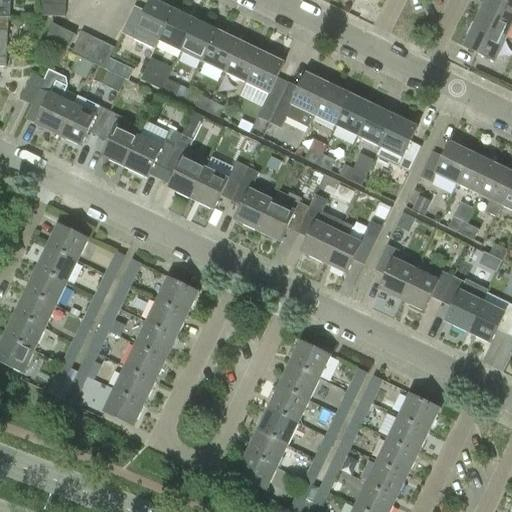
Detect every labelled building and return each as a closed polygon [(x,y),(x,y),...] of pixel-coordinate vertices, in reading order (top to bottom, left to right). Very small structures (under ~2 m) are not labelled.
[(152,0),(151,0),(144,15),(133,9),(121,34),(155,50),(160,42),(159,42),(174,10),(152,0)] [(511,25),(511,12),(487,0),(476,24),(506,38),(511,25)] [(511,0),(487,0),(511,12),(511,0)] [(66,5),(42,4),(41,17),(65,18),(66,5)] [(0,19),(8,19),(8,6),(0,5),(0,19)] [(174,10),(159,42),(160,42),(181,53),(196,21),(174,10)] [(196,21),(181,53),(203,63),(218,31),(196,21)] [(506,38),(476,24),(464,48),(494,62),(506,38)] [(69,49),(75,36),(53,25),(46,38),(69,49)] [(218,31),(203,63),(225,74),(240,42),(218,31)] [(81,59),(92,37),(81,32),(71,54),(76,56),(81,59)] [(92,37),(81,59),(93,64),(103,43),(92,37)] [(240,42),(225,74),(247,84),(262,53),(240,42)] [(93,65),(104,70),(114,48),(103,43),(93,64),(93,65)] [(262,53),(247,84),(268,94),(264,103),(276,109),(288,84),(277,79),(284,63),(262,53)] [(76,56),(72,72),(85,81),(93,65),(93,64),(81,59),(76,56)] [(134,71),(120,64),(115,75),(126,80),(128,81),(134,71)] [(58,136),(73,105),(61,99),(67,87),(66,78),(49,70),(44,81),(31,106),(42,111),(35,125),(58,136)] [(314,116),(329,85),(306,74),(299,89),(288,84),(276,109),(269,124),(281,130),(287,119),(308,129),(314,116)] [(32,75),(20,101),(31,106),(44,81),(32,75)] [(155,75),(150,85),(163,91),(168,81),(155,75)] [(175,97),(180,87),(168,81),(163,91),(175,97)] [(329,85),(314,116),(336,127),(351,96),(329,85)] [(199,95),(193,106),(206,112),(211,102),(199,95)] [(351,96),(336,127),(358,137),(373,106),(351,96)] [(73,105),(58,136),(80,147),(87,133),(98,138),(110,113),(115,103),(104,98),(96,116),(73,105)] [(219,118),(224,108),(211,102),(206,112),(219,118)] [(373,106),(358,137),(380,148),(395,117),(373,106)] [(125,168),(140,137),(118,127),(122,119),(110,113),(98,138),(108,143),(102,157),(125,168)] [(193,113),(182,136),(193,142),(204,118),(201,117),(193,113)] [(395,117),(380,148),(376,157),(409,173),(422,148),(411,143),(418,128),(395,117)] [(249,133),(252,126),(241,121),(238,128),(249,133)] [(140,137),(125,168),(147,179),(154,165),(164,170),(180,135),(170,130),(161,147),(140,137)] [(191,200),(206,169),(185,159),(193,142),(180,135),(164,170),(175,175),(168,189),(191,200)] [(457,185),(473,154),(450,143),(443,158),(432,153),(420,178),(432,184),(436,175),(457,185)] [(295,156),(300,158),(305,149),(300,146),(295,156)] [(309,149),(304,160),(317,166),(322,156),(309,149)] [(361,154),(353,171),(348,181),(361,187),(366,177),(374,160),(361,154)] [(473,154),(457,185),(480,196),(495,165),(473,154)] [(330,172),(335,162),(322,156),(317,166),(330,172)] [(206,169),(191,200),(213,211),(220,197),(231,202),(247,168),(236,163),(228,180),(206,169)] [(511,172),(495,165),(480,196),(490,201),(484,213),(496,219),(502,207),(511,185),(511,172)] [(273,201),(272,201),(252,191),(259,174),(247,168),(231,202),(242,208),(235,222),(257,232),(273,201)] [(511,211),(511,185),(502,207),(511,211)] [(273,201),(257,232),(280,243),(286,229),(297,235),(310,208),(309,208),(299,204),(301,200),(290,194),(288,197),(277,192),(272,201),(273,201)] [(324,265),(339,233),(344,223),(322,213),(328,202),(315,196),(309,208),(310,208),(297,235),(307,240),(301,253),(324,265)] [(419,197),(413,211),(425,217),(432,203),(419,197)] [(453,218),(448,229),(461,235),(466,225),(453,218)] [(339,233),(324,265),(346,275),(353,261),(364,267),(376,241),(382,229),(371,223),(361,244),(349,238),(354,228),(344,223),(339,233)] [(474,242),(479,231),(466,225),(461,235),(474,242)] [(48,249),(78,263),(89,240),(59,226),(48,249)] [(494,245),(489,255),(506,264),(511,253),(494,245)] [(401,302),(417,270),(395,260),(399,252),(387,246),(375,271),(386,276),(379,292),(401,302)] [(37,271),(67,286),(78,263),(48,249),(37,271)] [(116,253),(109,269),(105,276),(114,280),(125,257),(116,253)] [(133,261),(129,269),(122,284),(131,289),(142,265),(133,261)] [(417,270),(401,302),(424,313),(431,299),(441,304),(453,279),(443,274),(439,281),(417,270)] [(468,334),(483,302),(462,292),(466,284),(463,282),(467,274),(457,270),(453,279),(441,304),(452,309),(445,323),(468,334)] [(26,293),(57,308),(67,286),(37,271),(26,293)] [(103,303),(107,296),(114,280),(105,276),(94,299),(103,303)] [(157,301),(188,316),(199,293),(168,278),(157,301)] [(122,284),(118,292),(111,307),(120,311),(131,289),(122,284)] [(15,316),(46,330),(57,308),(26,293),(15,316)] [(483,302),(468,334),(490,345),(497,330),(508,336),(511,327),(511,306),(488,294),(483,302)] [(93,325),(96,318),(103,303),(94,299),(83,321),(93,325)] [(188,316),(157,301),(146,324),(177,338),(188,316)] [(111,307),(108,314),(100,329),(109,333),(120,311),(111,307)] [(5,338),(35,353),(46,330),(15,316),(5,338)] [(82,348),(85,340),(93,325),(83,321),(72,343),(82,348)] [(177,338),(146,324),(136,346),(166,361),(177,338)] [(100,329),(97,336),(90,352),(98,356),(109,333),(100,329)] [(35,353),(5,338),(0,347),(0,364),(24,376),(35,353)] [(290,365),(320,380),(331,357),(301,342),(290,365)] [(71,370),(75,363),(82,348),(72,343),(62,365),(71,370)] [(166,361),(136,346),(125,368),(156,383),(166,361)] [(90,352),(86,359),(79,374),(87,377),(95,381),(101,367),(95,363),(98,356),(90,352)] [(57,399),(64,385),(72,389),(79,374),(71,370),(62,365),(47,394),(57,399)] [(279,388),(310,402),(320,380),(290,365),(279,388)] [(156,383),(125,368),(114,391),(145,405),(156,383)] [(358,370),(351,385),(347,393),(356,397),(367,374),(358,370)] [(73,406),(81,391),(87,377),(79,374),(72,389),(65,403),(73,406)] [(374,377),(370,385),(363,401),(372,405),(384,382),(374,377)] [(268,410),(299,425),(310,402),(279,388),(268,410)] [(145,405),(114,391),(103,414),(134,428),(145,405)] [(345,419),(356,397),(347,393),(337,415),(345,419)] [(399,418),(429,432),(440,409),(410,395),(399,418)] [(363,401),(359,408),(352,423),(361,427),(372,405),(363,401)] [(258,432),(288,447),(299,425),(268,410),(258,432)] [(335,442),(345,419),(337,415),(326,437),(335,442)] [(429,432),(399,418),(388,440),(418,454),(429,432)] [(352,423),(349,430),(342,445),(350,450),(361,427),(352,423)] [(247,455),(278,469),(288,447),(258,432),(247,455)] [(324,464),(335,442),(326,437),(315,460),(324,464)] [(418,454),(388,440),(377,462),(407,477),(418,454)] [(342,445),(338,453),(331,468),(340,472),(350,450),(342,445)] [(278,469),(247,455),(236,478),(267,492),(278,469)] [(313,486),(316,479),(324,464),(315,460),(304,482),(313,486)] [(407,477),(377,462),(367,484),(397,499),(407,477)] [(331,468),(327,475),(320,490),(329,494),(340,472),(331,468)] [(293,511),(300,511),(306,501),(313,486),(304,482),(291,510),(293,511)] [(390,511),(397,499),(367,484),(356,507),(366,511),(390,511)] [(320,490),(314,503),(309,511),(320,511),(329,494),(320,490)]
